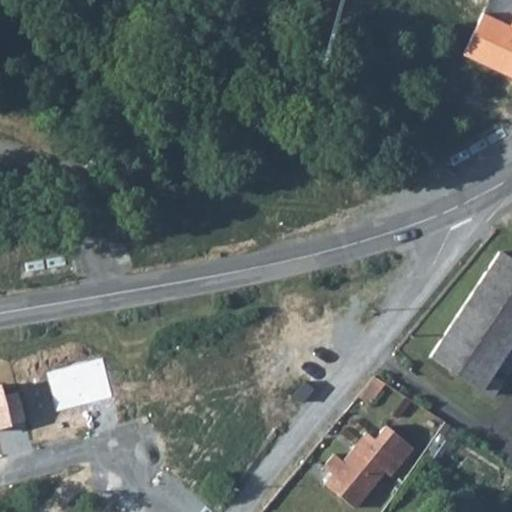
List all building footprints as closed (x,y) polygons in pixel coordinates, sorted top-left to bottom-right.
[(511,20),(510,26),(483,13),(464,54),(511,76),(511,20)] [(511,260),(498,251),(428,355),(479,388),(482,385),(494,393),(511,365),(511,260)] [(102,357),(45,371),(56,412),(112,397),(102,357)] [(0,388),(0,428),(25,422),(17,390),(2,394),(0,388)] [(326,484),(354,506),(387,466),(396,455),(402,459),(413,445),(388,424),(376,439),(368,433),(345,461),(337,455),(327,469),(334,474),(326,484)]
